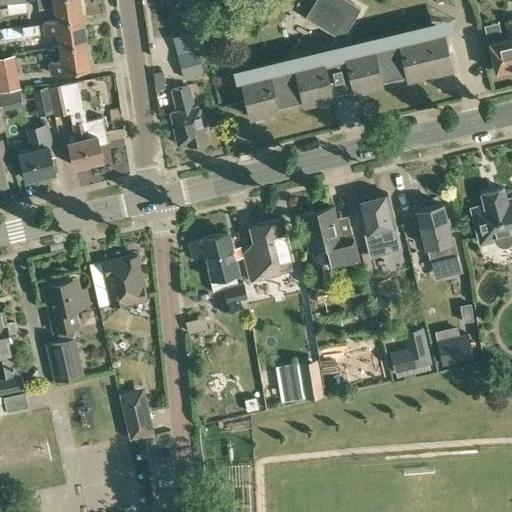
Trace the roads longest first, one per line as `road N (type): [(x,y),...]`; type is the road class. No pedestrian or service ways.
road 1 (tertiary): [(159,199),(511,115)]
road 2 (residential): [(188,511),(159,199)]
road 3 (residential): [(159,199),(146,178),(119,0)]
road 4 (tertiary): [(0,237),(159,199)]
